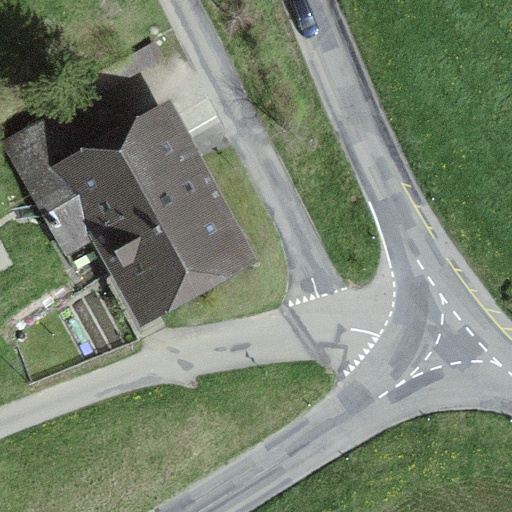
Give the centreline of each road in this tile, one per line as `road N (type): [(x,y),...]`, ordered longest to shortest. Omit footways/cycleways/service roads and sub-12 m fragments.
road 1 (unclassified): [(308,0),(395,212),(459,338)]
road 2 (residential): [(179,0),(338,328)]
road 3 (unclassified): [(0,422),(180,359),(338,328)]
road 4 (tertiary): [(459,338),(196,511)]
road 5 (residential): [(338,328),(459,338)]
